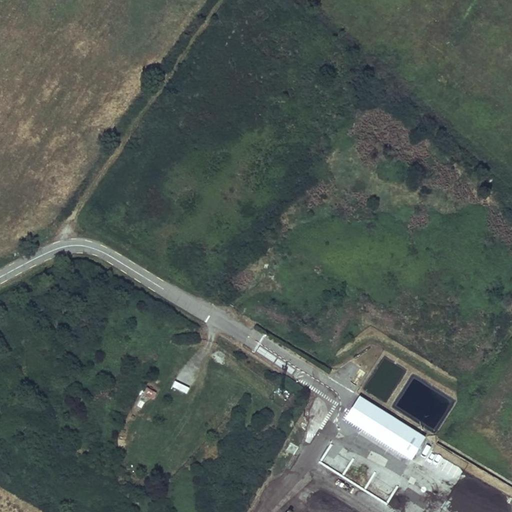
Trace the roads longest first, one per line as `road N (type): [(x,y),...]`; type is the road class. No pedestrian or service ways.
road 1 (track): [(63,247),(70,216),(216,0)]
road 2 (unclassified): [(0,278),(63,247),(93,247),(249,338)]
